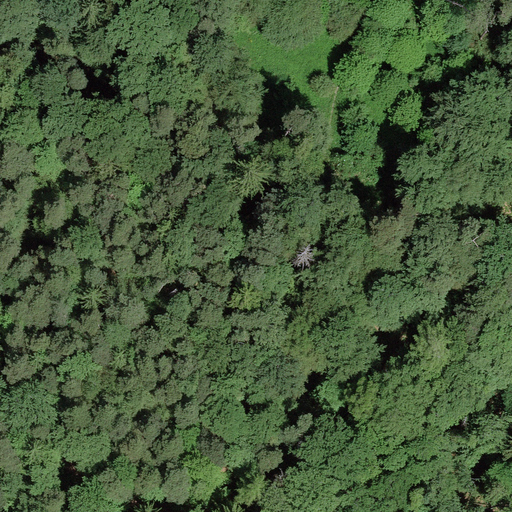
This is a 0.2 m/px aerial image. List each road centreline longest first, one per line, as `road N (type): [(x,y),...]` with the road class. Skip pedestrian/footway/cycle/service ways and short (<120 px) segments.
road 1 (track): [(213,509),(369,0)]
road 2 (track): [(198,511),(256,496),(311,455),(511,271)]
road 3 (track): [(0,419),(120,499),(155,511)]
